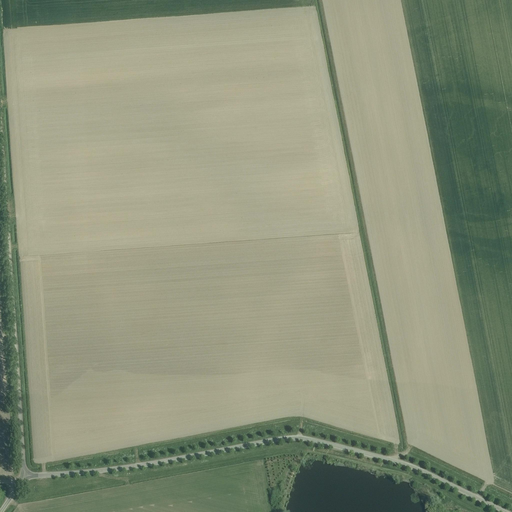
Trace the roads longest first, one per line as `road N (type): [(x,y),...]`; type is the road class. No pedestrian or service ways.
road 1 (unclassified): [(503,511),(411,466),(298,437),(151,464),(24,475)]
road 2 (unclassified): [(24,475),(0,118)]
